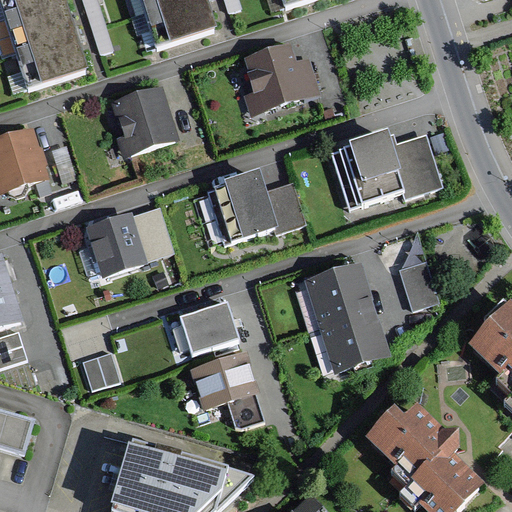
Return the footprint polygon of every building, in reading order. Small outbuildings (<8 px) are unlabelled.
[(82,80),(56,0),(5,0),(36,95),(82,80)] [(96,0),(83,0),(102,57),(115,53),(96,0)] [(210,40),(196,0),(146,0),(164,54),(210,40)] [(337,0),(290,0),(295,14),(337,0)] [(283,57),(238,71),(253,118),(314,99),(304,69),(288,74),(283,57)] [(171,149),(155,96),(111,110),(127,162),(171,149)] [(27,139),(0,147),(0,198),(41,186),(27,139)] [(388,141),(330,159),(348,215),(395,200),(398,208),(441,195),(425,143),(392,153),(388,141)] [(253,184),(217,195),(234,254),(301,234),(289,194),(258,204),(253,184)] [(122,221),(84,232),(99,281),(137,270),(122,221)] [(0,265),(0,297),(9,295),(0,265)] [(424,269),(398,276),(408,317),(434,311),(424,269)] [(312,288),(325,331),(372,316),(359,274),(312,288)] [(0,297),(0,329),(17,324),(9,295),(0,297)] [(223,310),(174,325),(186,363),(234,348),(223,310)] [(325,331),(339,374),(385,359),(372,316),(325,331)] [(511,320),(508,316),(467,356),(502,391),(496,397),(511,412),(511,320)] [(121,383),(112,354),(83,363),(92,392),(121,383)] [(239,364),(187,379),(197,412),(248,396),(239,364)] [(391,423),(365,449),(390,475),(385,480),(415,511),(460,511),(478,495),(445,461),(451,455),(411,414),(396,428),(391,423)] [(0,453),(20,459),(29,431),(0,422),(0,453)] [(119,452),(104,511),(217,511),(248,484),(119,452)]
